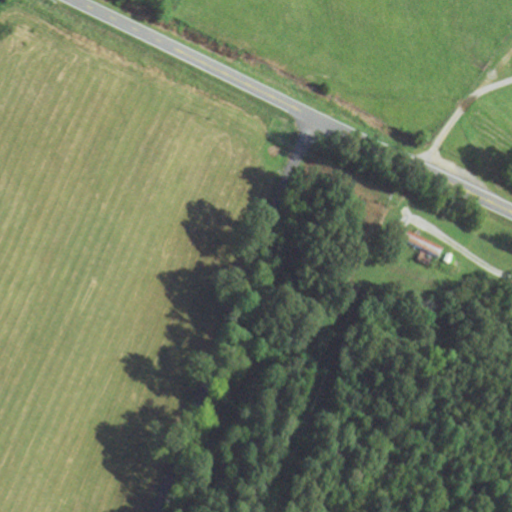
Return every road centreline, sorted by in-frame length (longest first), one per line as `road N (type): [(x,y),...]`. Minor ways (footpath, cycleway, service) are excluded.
road 1 (primary): [(511,214),(70,0)]
road 2 (residential): [(158,511),(314,117)]
